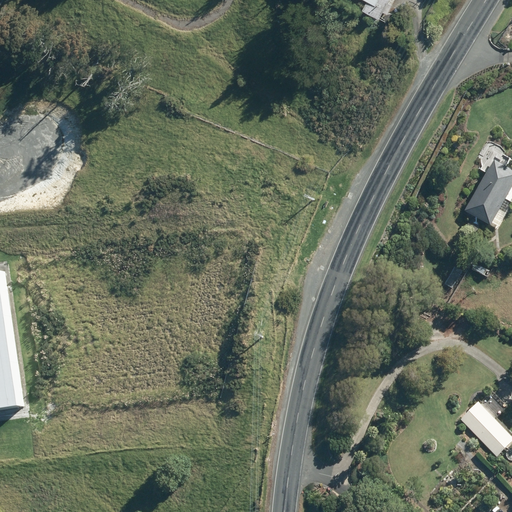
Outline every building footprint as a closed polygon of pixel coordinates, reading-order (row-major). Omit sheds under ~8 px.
[(393,0),(364,0),(366,1),(361,10),(378,20),(382,12),(386,14),(393,0)] [(511,169),(493,158),(464,209),(489,223),(490,221),(498,225),(511,200),(511,169)] [(468,267),(487,276),(490,269),(471,260),(468,267)] [(465,269),(455,264),(445,283),(454,289),(465,269)] [(0,265),(0,405),(22,402),(1,265),(0,265)] [(511,424),(487,398),(466,418),(504,456),(511,447),(511,424)]
